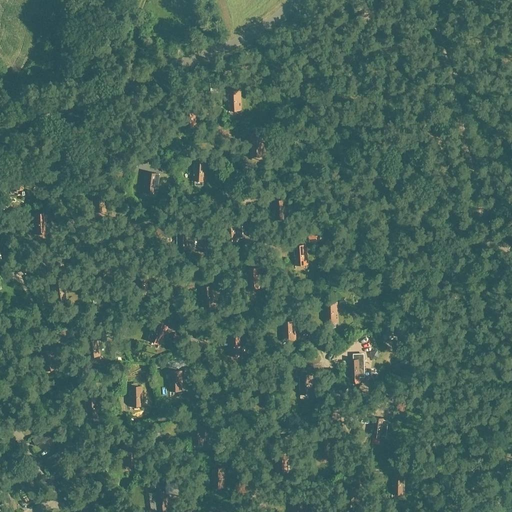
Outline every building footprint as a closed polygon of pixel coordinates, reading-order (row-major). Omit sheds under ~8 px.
[(241,108),(240,91),(228,92),(228,109),(241,108)] [(197,125),(196,108),(184,109),(184,126),(197,125)] [(251,137),(250,154),(263,154),(263,137),(251,137)] [(107,161),(107,140),(93,140),(93,161),(107,161)] [(67,174),(68,153),(54,153),(54,174),(67,174)] [(194,162),(193,179),(206,179),(207,162),(194,162)] [(22,191),(19,170),(6,172),(9,193),(22,191)] [(143,190),(156,192),(158,192),(159,175),(145,173),(143,190)] [(91,193),(92,212),(93,212),(93,210),(104,209),(104,212),(105,212),(104,192),(91,193)] [(286,219),(286,201),(273,202),(274,219),(286,219)] [(43,214),(33,215),(34,234),(34,232),(46,231),(46,234),(47,234),(46,231),(51,231),(49,208),(43,209),(43,214)] [(242,221),(237,222),(237,221),(225,222),(226,241),(238,240),(238,238),(243,238),(242,221)] [(190,247),(190,230),(177,230),(177,247),(190,247)] [(307,263),(306,245),(293,246),(294,263),(307,263)] [(108,284),(110,265),(97,263),(95,283),(96,283),(96,281),(108,282),(107,284),(108,284)] [(261,286),(260,268),(247,269),(248,286),(261,286)] [(147,292),(147,274),(134,275),(134,292),(147,292)] [(64,283),(51,284),(54,303),(55,303),(54,301),(66,300),(66,302),(67,302),(64,283)] [(215,304),(214,286),(201,287),(202,305),(215,304)] [(337,321),(337,303),(324,304),(325,321),(337,321)] [(295,338),(294,321),(282,322),(283,339),(295,338)] [(156,322),(148,338),(160,343),(167,328),(156,322)] [(240,331),(240,336),(230,336),(230,354),(246,354),(246,331),(240,331)] [(100,355),(97,336),(84,338),(87,358),(88,358),(88,355),(99,353),(100,356),(100,355)] [(52,351),(51,350),(39,353),(45,372),(44,370),(56,366),(56,369),(57,368),(56,366),(58,365),(54,350),(52,351)] [(353,360),(348,360),(349,377),(350,377),(350,382),(360,382),(360,377),(364,377),(363,354),(356,355),(356,360),(353,360)] [(182,389),(182,372),(169,372),(170,389),(182,389)] [(312,375),(299,375),(299,393),(312,392),(312,375)] [(361,382),(357,389),(367,394),(372,385),(365,382),(364,384),(361,382)] [(267,383),(254,385),(256,402),(269,401),(267,383)] [(142,408),(141,390),(128,391),(129,408),(142,408)] [(98,418),(98,401),(85,401),(86,418),(98,418)] [(388,421),(385,420),(385,419),(372,418),(371,435),(386,437),(388,421)] [(205,442),(203,425),(191,426),(192,443),(205,442)] [(318,455),(331,456),(333,439),(320,437),(318,455)] [(137,465),(135,446),(122,448),(125,467),(125,465),(137,463),(137,465)] [(289,470),(288,453),(276,454),(276,471),(289,470)] [(212,468),(212,485),(225,485),(225,468),(212,468)] [(392,474),(392,492),(404,492),(405,475),(392,474)] [(345,504),(357,505),(359,488),(346,487),(345,504)] [(169,508),(167,491),(154,493),(157,510),(169,508)] [(304,511),(304,502),(292,503),(292,511),(304,511)]
